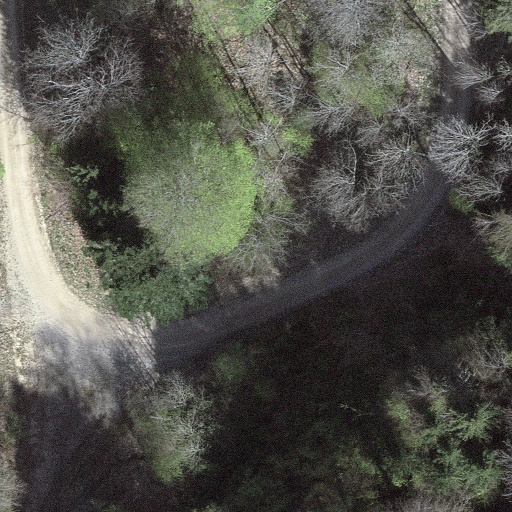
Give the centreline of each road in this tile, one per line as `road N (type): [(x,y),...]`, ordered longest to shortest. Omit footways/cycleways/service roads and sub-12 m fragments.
road 1 (track): [(456,0),(449,113),(438,162),(417,203),(381,237),(243,308),(145,329),(101,326),(68,308),(29,243),(16,185),(8,0)]
road 2 (track): [(33,511),(101,326)]
